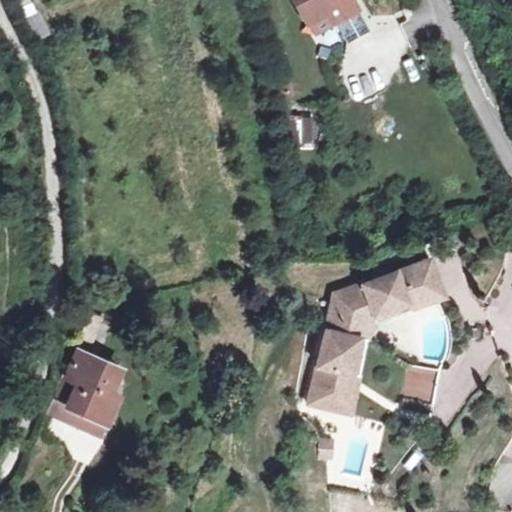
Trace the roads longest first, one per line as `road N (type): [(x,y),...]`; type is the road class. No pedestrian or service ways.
road 1 (residential): [(0,4),(30,57),(51,132),(59,263),(56,342),(41,400),(0,492)]
road 2 (tertiary): [(511,158),(440,0)]
